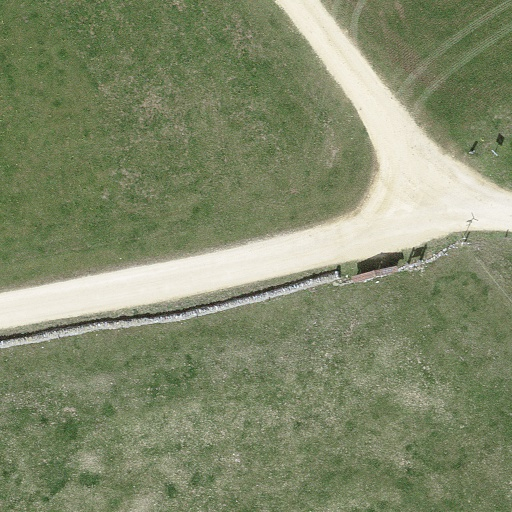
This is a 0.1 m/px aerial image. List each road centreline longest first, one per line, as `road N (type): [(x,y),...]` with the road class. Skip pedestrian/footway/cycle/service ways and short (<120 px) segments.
road 1 (track): [(464,209),(334,252),(0,319)]
road 2 (track): [(464,209),(306,0)]
